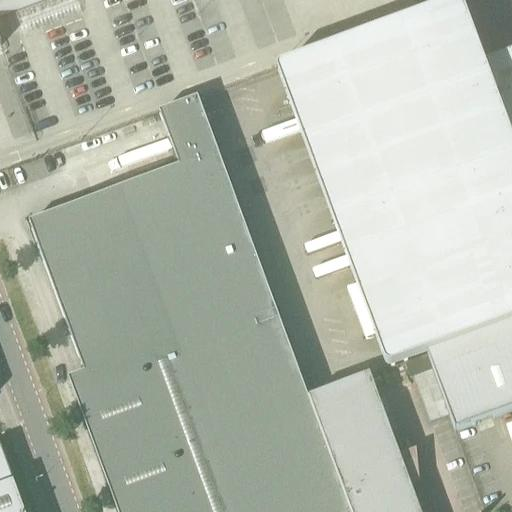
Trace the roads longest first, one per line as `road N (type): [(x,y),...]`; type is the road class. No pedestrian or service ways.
road 1 (unknown): [(218,77),(340,359)]
road 2 (unclassified): [(75,511),(0,311)]
